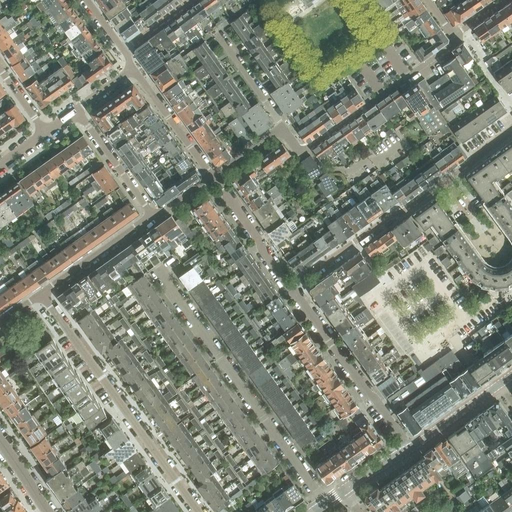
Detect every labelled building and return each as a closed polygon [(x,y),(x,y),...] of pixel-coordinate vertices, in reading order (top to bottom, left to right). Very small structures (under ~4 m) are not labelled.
[(41,0),(42,0),(46,6),(43,8),(44,10),(58,0),(41,0)] [(45,10),(41,13),(47,20),(50,18),(69,4),(65,0),(58,0),(44,10),(45,10)] [(107,0),(100,5),(105,12),(121,0),(107,0)] [(124,3),(128,0),(127,0),(121,0),(105,12),(110,19),(127,7),(124,3)] [(145,0),(142,2),(155,20),(161,15),(150,0),(145,0)] [(150,0),(161,15),(168,10),(160,0),(150,0)] [(160,0),(168,10),(174,5),(170,0),(160,0)] [(214,13),(213,14),(216,17),(219,15),(208,0),(202,0),(200,2),(209,14),(213,12),(214,13)] [(218,7),(221,5),(217,0),(208,0),(219,15),(223,12),(220,9),(219,9),(218,7)] [(226,4),(225,5),(228,8),(231,6),(227,0),(217,0),(221,5),(225,3),(226,4)] [(376,0),(383,9),(393,1),(392,0),(376,0)] [(395,0),(393,1),(383,9),(385,12),(395,5),(398,9),(409,0),(395,0)] [(419,0),(409,0),(398,9),(388,16),(390,19),(399,12),(402,15),(421,2),(419,0)] [(448,5),(445,0),(437,0),(437,1),(436,2),(436,3),(437,4),(437,5),(453,26),(460,21),(449,4),(448,5)] [(458,0),(460,2),(469,15),(476,10),(468,0),(458,0)] [(468,0),(476,10),(483,5),(479,0),(468,0)] [(22,2),(18,5),(24,13),(27,10),(22,2)] [(141,7),(137,10),(142,16),(148,25),(155,20),(142,2),(141,2),(138,4),(141,7)] [(206,17),(209,14),(200,2),(194,6),(207,24),(211,21),(208,18),(207,18),(206,17)] [(407,22),(426,9),(421,2),(402,15),(404,19),(405,18),(407,22)] [(452,2),(449,4),(460,21),(469,15),(460,2),(454,6),(452,2)] [(511,4),(510,3),(510,2),(501,9),(511,24),(511,4)] [(69,4),(50,18),(56,26),(74,12),(69,4)] [(202,22),(201,23),(204,26),(207,24),(194,6),(188,11),(197,23),(201,21),(202,22)] [(127,7),(110,19),(115,26),(130,15),(132,14),(127,7)] [(245,19),(253,13),(250,9),(230,23),(237,32),(249,24),(245,19)] [(407,22),(403,25),(405,28),(409,25),(410,26),(416,21),(418,24),(431,15),(426,9),(407,22)] [(511,24),(501,9),(492,15),(501,28),(506,24),(509,28),(511,26),(511,24)] [(27,10),(24,13),(29,20),(32,18),(27,10)] [(202,36),(199,31),(201,29),(197,23),(188,11),(182,15),(196,35),(199,38),(202,36)] [(74,12),(56,26),(61,33),(64,31),(65,31),(80,20),(74,12)] [(130,15),(115,26),(120,32),(134,22),(130,15)] [(182,15),(176,20),(188,36),(190,39),(196,35),(182,15)] [(418,24),(409,30),(412,34),(419,29),(421,32),(435,22),(431,15),(418,24)] [(501,28),(492,15),(483,22),(496,41),(497,42),(502,38),(497,30),(501,28)] [(120,32),(125,39),(128,40),(144,28),(148,25),(142,16),(134,22),(120,32)] [(33,17),(29,20),(35,28),(34,28),(35,29),(38,26),(39,25),(33,17)] [(0,21),(0,30),(9,24),(7,20),(2,24),(0,21)] [(9,24),(0,30),(0,41),(15,31),(12,27),(17,24),(14,20),(9,24)] [(29,21),(26,23),(31,31),(34,28),(35,28),(29,20),(29,21)] [(69,37),(65,39),(67,41),(86,28),(80,20),(65,31),(69,37)] [(176,20),(170,24),(183,42),(187,47),(190,44),(185,38),(188,36),(176,20)] [(435,22),(421,32),(425,38),(440,28),(435,22)] [(496,41),(483,22),(474,28),(473,28),(482,41),(488,37),(492,43),(496,41)] [(249,24),(237,32),(244,42),(264,28),(261,23),(252,29),(249,24)] [(170,24),(163,29),(173,41),(176,39),(180,44),(183,42),(170,24)] [(38,26),(35,29),(39,35),(40,35),(41,37),(44,34),(38,26)] [(67,41),(72,49),(71,50),(91,35),(86,28),(67,41)] [(264,28),(244,42),(251,51),(262,43),(258,38),(267,32),(264,28)] [(424,40),(426,43),(422,46),(423,48),(425,47),(426,48),(445,34),(440,28),(425,38),(425,39),(424,40)] [(163,29),(155,35),(163,46),(168,52),(176,46),(173,41),(163,29)] [(15,31),(0,41),(0,49),(2,51),(24,35),(21,32),(17,35),(15,31)] [(44,34),(41,37),(45,42),(47,45),(47,44),(50,42),(51,42),(45,34),(44,34)] [(448,39),(445,34),(426,48),(425,47),(423,48),(422,46),(415,51),(422,61),(448,42),(448,39)] [(24,35),(2,51),(7,59),(25,45),(22,42),(26,39),(24,35)] [(40,35),(36,38),(41,45),(45,42),(41,37),(40,35),(39,35),(40,35)] [(91,35),(71,50),(77,58),(78,57),(97,43),(91,35)] [(155,35),(148,40),(156,50),(163,46),(155,35)] [(135,49),(135,53),(149,73),(165,62),(158,52),(158,53),(156,50),(148,40),(135,49)] [(193,49),(188,53),(191,58),(197,54),(200,59),(211,51),(204,41),(193,49)] [(262,43),(251,51),(258,60),(277,46),(274,42),(266,48),(262,43)] [(461,64),(461,65),(473,57),(472,56),(467,49),(463,42),(452,50),(456,57),(461,64)] [(78,57),(80,59),(83,56),(87,62),(88,62),(103,51),(97,43),(78,57)] [(25,45),(7,59),(12,66),(33,50),(31,47),(28,50),(25,45)] [(272,56),(280,50),(277,46),(258,60),(264,70),(276,62),(272,56)] [(33,57),(36,54),(33,50),(12,66),(17,73),(35,60),(33,57)] [(74,83),(79,89),(113,65),(103,51),(88,62),(91,65),(83,72),(84,73),(73,81),(74,83)] [(200,59),(204,64),(193,71),(196,76),(218,60),(211,51),(200,59)] [(165,62),(149,73),(162,90),(175,81),(182,76),(183,78),(192,72),(178,53),(172,58),(172,57),(165,62)] [(60,58),(57,60),(62,66),(63,67),(63,68),(68,64),(62,56),(60,58)] [(456,57),(442,66),(447,73),(448,74),(453,82),(448,85),(444,88),(443,88),(439,91),(434,94),(442,106),(451,100),(461,94),(475,85),(475,84),(470,78),(467,73),(467,72),(461,65),(461,64),(456,57)] [(511,60),(511,59),(493,72),(509,95),(511,92),(511,60)] [(35,60),(17,73),(22,81),(37,70),(41,68),(35,60)] [(218,60),(196,76),(199,80),(210,72),(214,77),(225,70),(218,60)] [(290,66),(290,65),(287,61),(279,67),(276,62),(264,70),(271,79),(290,66)] [(68,64),(63,68),(68,75),(69,75),(73,72),(68,64)] [(290,65),(290,66),(271,79),(278,89),(287,81),(288,82),(289,81),(285,75),(294,68),(291,64),(290,65)] [(62,66),(48,76),(53,84),(56,82),(57,84),(59,82),(64,90),(74,83),(73,81),(69,75),(68,75),(63,68),(63,67),(62,66)] [(39,82),(38,83),(51,100),(64,90),(59,82),(57,84),(56,82),(53,84),(48,76),(45,72),(41,67),(41,68),(37,70),(44,79),(39,82)] [(214,77),(217,82),(207,90),(210,94),(231,79),(225,70),(214,77)] [(442,76),(448,85),(453,82),(448,74),(447,73),(442,76)] [(474,75),(470,78),(475,84),(478,82),(474,75)] [(442,76),(438,79),(444,88),(448,85),(442,76)] [(434,94),(428,85),(424,78),(418,83),(436,111),(437,110),(442,106),(434,94)] [(51,100),(38,83),(39,82),(37,79),(27,86),(41,107),(51,100)] [(181,79),(163,92),(168,99),(186,85),(181,79)] [(231,79),(210,94),(213,98),(223,91),(227,96),(238,88),(231,79)] [(438,79),(433,82),(439,91),(443,88),(444,88),(438,79)] [(271,92),(271,93),(276,99),(292,88),(288,82),(287,81),(278,89),(271,93),(271,92)] [(352,91),(348,94),(357,107),(364,102),(351,82),(347,84),(352,91)] [(428,85),(434,94),(439,91),(433,82),(428,85)] [(418,83),(401,95),(408,104),(413,111),(420,122),(419,122),(428,136),(440,128),(445,124),(436,111),(418,83)] [(111,100),(119,110),(123,108),(132,101),(136,108),(146,101),(133,84),(111,100)] [(186,85),(168,99),(172,105),(193,90),(188,84),(186,85)] [(341,92),(337,94),(350,112),(357,107),(348,94),(342,87),(339,89),(341,92)] [(227,96),(231,101),(220,108),(223,113),(245,98),(238,88),(227,96)] [(292,88),(276,99),(281,107),(297,95),(303,91),(300,88),(295,92),(292,88)] [(188,94),(172,105),(177,112),(193,100),(198,97),(199,96),(194,89),(193,90),(188,94)] [(398,89),(390,94),(400,109),(408,104),(401,95),(398,89)] [(332,94),(334,96),(331,99),(343,117),(350,112),(337,94),(336,92),(332,94)] [(390,94),(383,99),(393,114),(400,109),(390,94)] [(287,114),(286,114),(307,99),(305,95),(300,99),(297,95),(281,107),(286,114),(287,114)] [(496,96),(487,102),(498,117),(507,111),(496,96)] [(193,100),(177,112),(182,118),(202,103),(198,97),(193,100)] [(245,98),(223,113),(227,117),(237,110),(240,115),(251,107),(245,98)] [(330,98),(321,104),(326,112),(328,111),(336,122),(343,117),(331,99),(330,98)] [(386,119),(393,114),(383,99),(376,104),(386,119)] [(111,100),(92,114),(104,131),(114,124),(109,118),(119,110),(111,100)] [(132,101),(123,108),(128,114),(136,108),(132,101)] [(203,113),(200,110),(208,104),(206,101),(204,102),(202,103),(182,118),(187,125),(203,113)] [(242,114),(246,120),(263,109),(258,102),(257,102),(258,103),(251,107),(240,115),(241,115),(242,114)] [(487,102),(478,108),(489,124),(498,117),(487,102)] [(15,104),(5,111),(15,125),(25,119),(15,104)] [(149,104),(146,104),(132,114),(139,123),(155,111),(149,104)] [(321,104),(313,110),(327,129),(334,123),(326,112),(321,104)] [(376,104),(369,109),(379,124),(386,119),(376,104)] [(478,108),(469,115),(480,130),(489,124),(478,108)] [(263,109),(246,120),(252,128),(268,116),(263,109)] [(369,109),(362,114),(372,129),(379,124),(369,109)] [(313,110),(307,115),(320,134),(327,129),(313,110)] [(5,111),(0,114),(0,123),(6,131),(15,125),(5,111)] [(141,130),(139,128),(140,128),(139,127),(144,123),(147,126),(159,118),(159,117),(155,111),(139,123),(133,127),(138,133),(141,130)] [(326,112),(334,123),(336,122),(328,111),(326,112)] [(203,113),(187,125),(191,131),(212,117),(210,113),(205,117),(203,113)] [(132,114),(127,118),(133,127),(139,123),(132,114)] [(302,129),(298,131),(306,143),(313,138),(300,120),(300,119),(297,114),(294,117),(302,129)] [(365,134),(372,129),(362,114),(355,119),(365,134)] [(320,134),(307,115),(300,119),(300,120),(313,138),(320,134)] [(469,115),(460,121),(471,137),(480,130),(469,115)] [(268,116),(252,128),(257,135),(273,123),(273,124),(268,116)] [(208,124),(214,120),(212,117),(191,131),(196,138),(211,128),(208,124)] [(236,117),(228,123),(243,144),(252,138),(236,117)] [(127,118),(121,122),(126,128),(128,131),(130,129),(133,127),(127,118)] [(141,130),(138,133),(140,136),(149,130),(151,133),(164,124),(159,118),(147,126),(141,130)] [(405,118),(399,122),(402,126),(407,122),(405,118)] [(355,119),(348,124),(358,139),(365,134),(355,119)] [(460,121),(451,128),(462,143),(471,137),(460,121)] [(107,131),(107,135),(112,142),(124,133),(122,130),(126,128),(121,122),(108,132),(107,131)] [(164,124),(151,133),(143,139),(147,145),(156,139),(168,130),(164,124)] [(348,124),(341,129),(351,144),(358,139),(348,124)] [(445,124),(440,128),(443,134),(449,130),(445,124)] [(211,128),(196,138),(202,145),(221,130),(222,130),(219,127),(213,131),(211,128)] [(128,131),(112,142),(117,148),(135,135),(130,129),(128,131)] [(341,129),(334,134),(344,149),(351,144),(341,129)] [(168,130),(156,139),(160,145),(173,136),(168,130)] [(207,152),(226,137),(221,130),(202,145),(207,152)] [(334,134),(327,139),(337,154),(341,160),(340,161),(342,164),(347,160),(341,151),(344,149),(334,134)] [(75,141),(74,142),(77,146),(79,146),(80,148),(80,150),(85,156),(90,152),(93,157),(97,155),(83,135),(79,138),(78,138),(75,140),(75,141)] [(117,148),(121,154),(139,141),(135,135),(117,148)] [(160,145),(152,152),(155,155),(156,158),(160,155),(158,153),(163,149),(165,152),(178,142),(173,136),(160,145)] [(226,137),(207,152),(212,159),(233,143),(232,143),(231,144),(226,137)] [(139,141),(121,154),(126,161),(138,152),(144,148),(147,145),(143,139),(139,141)] [(327,139),(320,144),(326,154),(329,153),(332,157),(337,154),(327,139)] [(511,168),(511,140),(495,153),(509,171),(511,168)] [(73,154),(72,155),(77,162),(81,159),(85,163),(88,161),(85,156),(80,150),(80,148),(79,146),(77,146),(74,142),(71,143),(70,143),(68,145),(67,146),(67,147),(70,151),(71,152),(73,154)] [(160,155),(156,158),(158,161),(161,164),(182,149),(178,142),(165,152),(160,155)] [(454,142),(446,147),(458,164),(466,158),(454,142)] [(233,151),(236,149),(233,143),(212,159),(215,164),(219,164),(235,153),(233,151)] [(270,152),(278,163),(290,154),(282,143),(270,152)] [(326,155),(326,154),(320,144),(312,150),(323,164),(330,159),(326,155)] [(138,152),(126,161),(130,167),(152,152),(147,145),(144,148),(147,151),(141,155),(138,152)] [(423,145),(416,150),(419,154),(426,149),(423,145)] [(65,159),(65,161),(69,167),(74,164),(77,169),(80,166),(77,162),(72,155),(73,154),(71,152),(70,151),(67,147),(64,149),(62,149),(60,151),(60,152),(59,153),(62,157),(64,157),(65,159)] [(429,148),(426,150),(432,157),(435,162),(444,174),(451,169),(439,152),(436,147),(431,151),(429,148)] [(446,147),(439,152),(451,169),(458,164),(446,147)] [(182,149),(161,164),(166,170),(168,169),(174,164),(187,155),(182,149)] [(152,152),(130,167),(135,173),(152,161),(150,159),(155,155),(152,152)] [(270,152),(258,160),(264,168),(267,172),(278,163),(270,152)] [(52,157),(51,158),(54,162),(56,163),(57,165),(57,166),(62,173),(66,170),(69,174),(73,172),(69,167),(65,161),(65,159),(64,157),(62,157),(59,153),(56,154),(55,154),(52,156),(52,157)] [(511,261),(511,263),(507,266),(506,267),(499,269),(496,269),(493,268),(487,266),(482,261),(457,228),(456,229),(453,225),(454,224),(435,198),(434,198),(413,214),(424,229),(430,225),(440,239),(442,239),(470,278),(482,286),(481,288),(488,290),(489,287),(495,289),(501,288),(501,291),(508,290),(508,287),(511,285),(511,205),(503,194),(501,196),(498,192),(499,191),(492,182),(509,171),(495,153),(466,174),(466,176),(485,202),(487,200),(489,204),(488,205),(511,238),(511,261)] [(187,155),(174,164),(179,170),(191,161),(187,155)] [(310,155),(301,162),(308,172),(307,174),(310,179),(312,177),(317,174),(322,181),(317,184),(326,196),(337,188),(326,172),(323,174),(310,155)] [(432,157),(418,167),(430,184),(444,174),(435,162),(432,157)] [(50,170),(49,172),(54,178),(58,175),(61,180),(65,177),(62,173),(57,166),(57,165),(56,163),(54,162),(51,158),(48,160),(47,160),(44,162),(44,163),(43,164),(46,168),(48,168),(50,170)] [(99,159),(91,165),(91,166),(94,169),(94,170),(101,165),(100,165),(102,163),(99,159)] [(402,160),(396,165),(399,170),(405,165),(402,160)] [(152,161),(135,173),(140,179),(161,164),(158,161),(154,164),(152,161)] [(191,161),(179,170),(172,175),(170,177),(175,183),(183,176),(196,168),(191,161)] [(40,174),(42,176),(42,177),(46,184),(50,181),(54,185),(57,183),(54,178),(49,172),(50,170),(48,168),(46,168),(43,164),(41,166),(39,165),(37,167),(36,169),(39,173),(40,174)] [(161,164),(140,179),(144,186),(156,177),(154,174),(160,170),(162,173),(166,170),(161,164)] [(233,179),(232,182),(242,195),(257,184),(269,175),(267,172),(264,168),(259,171),(253,164),(233,179)] [(85,196),(95,189),(97,191),(103,187),(107,193),(118,185),(113,177),(110,172),(109,172),(104,165),(93,173),(96,179),(91,183),(92,185),(83,192),(85,196)] [(91,166),(84,171),(86,175),(94,169),(91,166)] [(418,167),(411,173),(423,189),(430,184),(418,167)] [(175,183),(181,192),(200,178),(201,178),(201,175),(196,168),(183,176),(175,183)] [(33,179),(34,181),(34,183),(38,189),(43,186),(46,191),(50,188),(46,184),(42,177),(42,176),(40,174),(39,173),(36,169),(33,171),(32,171),(29,173),(29,174),(28,175),(31,179),(33,179)] [(84,171),(76,177),(78,180),(86,175),(84,171)] [(423,189),(411,173),(404,178),(416,195),(423,189)] [(21,179),(20,180),(30,195),(35,192),(38,196),(42,194),(38,189),(34,183),(34,181),(33,179),(31,179),(28,175),(25,177),(24,176),(21,178),(21,179)] [(76,177),(68,182),(71,186),(78,180),(76,177)] [(156,177),(144,186),(149,192),(160,184),(156,179),(157,178),(156,177)] [(404,178),(396,183),(397,183),(409,200),(416,195),(404,178)] [(377,179),(374,182),(390,206),(398,200),(389,188),(386,183),(382,186),(377,179)] [(6,190),(2,193),(17,214),(33,203),(18,182),(13,185),(13,186),(13,187),(9,190),(6,190)] [(375,191),(371,193),(383,211),(390,206),(374,182),(370,184),(375,191)] [(154,198),(159,205),(162,206),(181,192),(175,183),(164,190),(154,198)] [(409,200),(397,183),(396,183),(389,188),(398,200),(401,205),(409,200)] [(160,184),(149,192),(154,198),(164,190),(160,184)] [(257,184),(242,195),(252,210),(268,199),(267,198),(271,196),(279,190),(276,185),(264,194),(257,184)] [(73,187),(77,192),(80,197),(82,195),(79,190),(80,189),(77,185),(73,187)] [(126,205),(121,209),(129,220),(136,215),(136,216),(139,214),(120,187),(117,190),(123,199),(122,200),(126,205)] [(362,190),(359,192),(376,216),(383,211),(371,193),(367,196),(362,190)] [(355,195),(360,201),(357,204),(369,221),(376,216),(359,192),(355,195)] [(0,223),(1,225),(17,214),(2,193),(0,194),(0,223)] [(270,201),(273,199),(271,196),(267,198),(268,199),(252,210),(253,209),(254,211),(254,212),(256,214),(257,215),(261,220),(276,209),(270,201)] [(208,197),(192,209),(202,222),(219,212),(208,197)] [(83,208),(88,204),(85,198),(83,198),(78,201),(83,208)] [(68,199),(61,205),(64,209),(71,203),(68,199)] [(369,221),(357,204),(353,207),(348,200),(345,202),(361,226),(369,221)] [(341,205),(346,212),(342,214),(354,231),(361,226),(345,202),(341,205)] [(122,226),(129,220),(121,209),(115,213),(111,207),(107,210),(120,228),(122,226)] [(354,231),(342,214),(338,217),(331,207),(327,209),(330,213),(347,237),(354,231)] [(276,209),(261,220),(265,226),(265,227),(266,229),(268,230),(269,231),(287,218),(285,216),(282,218),(276,209)] [(53,210),(45,215),(48,220),(56,214),(53,210)] [(107,210),(103,213),(107,219),(102,222),(110,234),(117,229),(117,230),(120,228),(107,210)] [(202,222),(213,238),(230,226),(219,212),(202,222)] [(44,219),(40,213),(35,217),(39,223),(44,219)] [(330,228),(330,229),(331,229),(339,242),(347,237),(330,213),(326,215),(331,222),(327,225),(330,228)] [(171,216),(165,220),(182,242),(187,238),(181,229),(175,221),(171,216)] [(287,218),(269,231),(276,242),(298,226),(290,216),(287,218)] [(397,238),(403,247),(410,243),(413,247),(417,243),(415,239),(423,233),(418,226),(416,225),(409,216),(391,230),(397,238)] [(175,221),(181,229),(187,225),(181,217),(175,221)] [(165,220),(159,224),(169,237),(170,239),(171,238),(172,239),(174,238),(178,244),(182,242),(165,220)] [(92,221),(88,224),(101,241),(103,240),(103,239),(110,234),(102,222),(96,226),(92,221)] [(45,224),(36,231),(39,235),(48,228),(45,224)] [(88,232),(83,236),(91,248),(98,243),(101,241),(88,224),(84,227),(88,232)] [(159,224),(156,226),(166,239),(169,237),(159,224)] [(156,226),(149,231),(164,252),(168,257),(170,255),(165,247),(169,244),(165,240),(166,239),(156,226)] [(216,243),(215,244),(218,248),(236,235),(230,226),(213,238),(216,243)] [(330,229),(326,232),(323,227),(318,230),(322,235),(331,248),(339,242),(331,229),(330,229)] [(11,228),(6,232),(7,233),(9,237),(14,233),(11,228)] [(318,238),(314,241),(323,254),(331,248),(322,235),(318,230),(314,233),(318,238)] [(376,240),(365,248),(371,256),(381,250),(383,253),(389,249),(387,245),(397,238),(391,230),(377,240),(376,240)] [(149,231),(143,236),(155,254),(159,251),(161,255),(164,252),(149,231)] [(191,231),(186,236),(189,240),(194,236),(191,231)] [(9,237),(7,233),(1,237),(9,248),(14,244),(9,237)] [(73,234),(69,237),(82,255),(84,253),(91,248),(83,236),(77,240),(73,234)] [(236,235),(218,248),(221,252),(226,248),(229,253),(242,244),(236,235)] [(143,236),(136,241),(154,266),(161,262),(155,254),(143,236)] [(434,236),(428,240),(430,242),(433,246),(438,242),(434,236)] [(69,246),(63,249),(72,261),(79,256),(79,257),(82,255),(69,237),(65,240),(69,246)] [(306,239),(301,242),(314,260),(323,254),(314,241),(310,244),(306,239)] [(23,240),(14,247),(16,251),(26,244),(23,240)] [(136,241),(129,245),(142,263),(148,271),(154,266),(154,267),(154,266),(136,241)] [(301,251),(297,253),(306,266),(314,260),(301,242),(297,245),(301,251)] [(430,242),(424,246),(428,252),(434,247),(433,246),(430,242)] [(242,244),(229,253),(232,257),(227,261),(230,265),(248,252),(242,244)] [(138,266),(142,263),(129,245),(123,250),(141,276),(144,274),(138,266)] [(440,246),(433,251),(437,256),(444,251),(440,246)] [(14,247),(4,254),(8,260),(13,256),(12,254),(16,251),(14,247)] [(54,256),(52,257),(60,269),(62,268),(62,269),(65,267),(65,266),(72,261),(63,249),(58,253),(54,248),(50,251),(54,256)] [(289,251),(284,255),(297,272),(306,266),(297,253),(294,249),(290,252),(289,251)] [(123,250),(116,255),(126,268),(129,266),(138,278),(141,276),(123,250)] [(198,252),(183,263),(188,271),(194,267),(203,260),(198,252)] [(248,252),(230,265),(233,269),(238,265),(241,270),(254,261),(248,252)] [(360,252),(342,265),(348,275),(350,273),(356,281),(372,269),(360,252)] [(42,256),(46,262),(41,265),(49,277),(56,272),(57,273),(59,271),(59,270),(60,269),(52,257),(51,259),(47,253),(42,256)] [(122,271),(126,268),(116,255),(110,260),(122,277),(126,275),(122,271)] [(399,256),(391,261),(393,263),(387,267),(389,269),(401,260),(399,256)] [(448,256),(441,261),(446,268),(453,263),(448,256)] [(27,275),(22,279),(30,291),(37,286),(38,286),(40,284),(28,267),(21,257),(17,260),(24,270),(23,270),(27,275)] [(110,260),(103,264),(116,282),(119,280),(122,284),(123,284),(125,287),(128,285),(122,277),(110,260)] [(244,274),(239,277),(242,282),(260,269),(254,261),(241,270),(244,274)] [(42,282),(49,277),(41,265),(36,269),(32,264),(28,267),(40,284),(43,283),(42,282)] [(103,264),(96,269),(109,287),(110,288),(114,286),(113,284),(116,282),(103,264)] [(310,290),(313,295),(334,280),(334,281),(340,277),(341,280),(348,275),(342,265),(310,288),(310,290)] [(180,277),(184,283),(198,273),(194,267),(188,271),(180,277)] [(96,269),(90,274),(102,291),(106,289),(107,291),(110,288),(109,287),(96,269)] [(260,269),(242,282),(245,286),(250,282),(254,287),(267,278),(260,269)] [(372,271),(352,286),(360,296),(380,282),(379,282),(372,271)] [(198,273),(184,283),(188,289),(203,278),(202,278),(198,273)] [(101,293),(102,291),(90,274),(78,282),(87,295),(92,301),(102,294),(101,293)] [(144,274),(127,286),(132,293),(120,301),(122,303),(133,295),(133,294),(149,283),(144,274)] [(13,277),(9,280),(21,298),(24,296),(23,296),(30,291),(22,279),(17,283),(13,277)] [(189,289),(193,295),(207,284),(203,278),(188,289),(189,289)] [(256,291),(251,294),(255,299),(273,286),(267,278),(254,287),(256,291)] [(9,280),(4,283),(8,289),(3,292),(11,304),(18,299),(19,300),(21,298),(9,280)] [(333,282),(334,281),(334,280),(313,295),(314,295),(316,299),(317,299),(321,304),(336,293),(339,291),(333,282)] [(78,282),(71,287),(85,307),(88,304),(84,298),(87,295),(78,282)] [(133,295),(139,302),(155,291),(149,283),(133,294),(133,295)] [(207,284),(193,295),(197,301),(211,291),(207,284)] [(273,286),(255,299),(257,303),(263,299),(266,304),(279,295),(273,286)] [(71,287),(65,292),(77,309),(80,307),(82,309),(85,307),(71,287)] [(463,291),(468,297),(471,295),(467,288),(463,291)] [(139,302),(145,311),(161,299),(155,291),(139,302)] [(197,301),(202,307),(216,297),(211,291),(197,301)] [(336,293),(321,304),(321,305),(322,307),(323,309),(324,309),(325,310),(324,310),(327,314),(343,303),(354,295),(351,291),(340,298),(336,293)] [(4,309),(11,304),(3,292),(0,294),(0,308),(2,311),(5,310),(4,309)] [(77,309),(65,292),(58,296),(70,314),(74,311),(75,313),(78,311),(77,309)] [(357,293),(354,295),(357,300),(361,305),(364,303),(357,293)] [(269,308),(263,311),(267,316),(285,303),(279,295),(266,304),(269,308)] [(354,295),(343,303),(327,314),(330,318),(331,319),(331,320),(333,322),(334,323),(334,324),(350,312),(346,307),(357,300),(354,295)] [(471,295),(468,297),(472,304),(476,301),(471,295)] [(202,307),(206,313),(220,303),(216,297),(202,307)] [(145,311),(150,319),(167,307),(161,299),(145,311)] [(206,313),(210,319),(224,309),(220,303),(206,313)] [(285,303),(267,316),(269,320),(275,316),(278,321),(291,311),(285,303)] [(87,310),(88,310),(88,311),(89,313),(94,309),(97,307),(95,304),(87,310)] [(150,319),(156,327),(173,315),(167,307),(150,319)] [(78,321),(84,329),(100,317),(94,309),(89,313),(83,317),(78,321)] [(210,319),(215,325),(229,315),(224,309),(210,319)] [(281,324),(275,328),(279,333),(297,320),(291,311),(278,321),(281,324)] [(339,329),(338,330),(341,333),(366,316),(362,311),(354,318),(350,312),(334,324),(335,324),(335,326),(337,328),(338,329),(339,329)] [(156,327),(162,335),(178,323),(173,315),(156,327)] [(215,325),(219,331),(233,321),(229,316),(229,315),(215,325)] [(255,317),(251,320),(254,325),(258,322),(258,321),(262,319),(260,316),(256,319),(255,317)] [(360,326),(369,320),(366,316),(341,333),(344,337),(345,338),(345,339),(346,341),(348,342),(348,343),(364,332),(360,326)] [(84,329),(90,337),(106,326),(100,317),(84,329)] [(509,333),(506,334),(508,336),(504,339),(511,349),(511,328),(506,320),(502,323),(509,333)] [(219,331),(223,337),(237,327),(233,321),(219,331)] [(484,326),(481,328),(507,365),(507,364),(510,362),(511,362),(511,361),(511,349),(504,339),(491,321),(484,326)] [(162,335),(168,343),(184,331),(178,323),(162,335)] [(303,332),(304,330),(302,328),(300,328),(297,323),(272,341),(275,345),(284,338),(288,344),(304,333),(303,332)] [(106,326),(90,337),(96,346),(112,334),(106,326)] [(223,337),(228,343),(241,333),(237,327),(223,337)] [(490,349),(483,354),(484,355),(497,372),(507,365),(481,328),(478,331),(483,337),(482,338),(490,349)] [(352,349),(355,353),(380,335),(377,330),(368,337),(364,332),(348,343),(349,344),(349,345),(351,347),(352,348),(352,349)] [(168,343),(174,351),(190,339),(184,331),(168,343)] [(298,359),(305,369),(323,356),(305,332),(304,333),(288,344),(287,345),(295,355),(297,353),(300,358),(298,359)] [(231,349),(232,349),(246,339),(241,333),(228,343),(232,349),(231,349)] [(112,334),(96,346),(101,354),(106,351),(118,342),(112,334)] [(380,335),(355,353),(358,357),(358,356),(359,357),(359,359),(360,361),(361,361),(362,363),(378,351),(374,346),(383,339),(380,335)] [(47,343),(34,352),(41,361),(58,348),(53,338),(47,343)] [(106,351),(112,359),(128,346),(122,338),(118,342),(106,351)] [(174,351),(179,359),(196,348),(190,339),(174,351)] [(232,349),(236,355),(250,345),(246,339),(232,349)] [(236,355),(240,361),(254,351),(250,345),(236,355)] [(112,359),(117,367),(133,355),(128,346),(112,359)] [(58,348),(41,361),(47,369),(64,357),(60,347),(58,348)] [(179,359),(185,367),(202,356),(196,348),(179,359)] [(366,367),(366,368),(369,372),(394,354),(390,350),(382,356),(378,351),(362,363),(363,363),(363,365),(365,367),(366,367)] [(454,403),(453,403),(461,398),(449,380),(441,370),(439,366),(455,355),(451,350),(435,361),(428,367),(453,403),(454,403)] [(254,351),(240,361),(245,367),(259,357),(254,351)] [(375,381),(376,381),(375,382),(376,382),(392,370),(388,365),(397,359),(394,354),(369,372),(372,376),(372,377),(373,378),(374,380),(375,381)] [(117,367),(123,375),(139,363),(133,355),(117,367)] [(455,355),(439,366),(441,370),(445,367),(446,368),(452,364),(458,360),(455,355)] [(474,362),(468,367),(470,369),(473,374),(481,384),(489,378),(497,372),(484,355),(478,359),(477,358),(476,358),(475,358),(474,359),(473,360),(473,361),(473,362),(474,362)] [(64,357),(47,369),(53,378),(70,365),(66,356),(64,357)] [(202,356),(185,367),(191,375),(195,372),(196,373),(208,365),(202,356)] [(305,369),(310,377),(309,378),(313,385),(312,386),(315,391),(319,388),(323,393),(340,381),(323,356),(305,369)] [(259,357),(245,367),(249,373),(263,363),(259,357)] [(462,364),(458,360),(452,364),(455,369),(462,364)] [(123,375),(129,383),(145,371),(139,363),(123,375)] [(263,363),(249,373),(249,374),(250,373),(254,379),(267,369),(263,363)] [(70,365),(53,378),(59,386),(76,374),(72,364),(70,365)] [(481,384),(473,374),(470,369),(468,367),(465,369),(462,364),(455,369),(459,374),(471,391),(481,384)] [(197,374),(192,377),(198,385),(214,373),(208,365),(196,373),(197,374)] [(290,366),(284,370),(291,380),(296,376),(293,372),(293,373),(291,370),(292,369),(290,366)] [(453,403),(428,367),(423,371),(421,369),(418,371),(419,373),(420,373),(446,409),(453,403)] [(445,367),(441,370),(449,380),(461,398),(471,391),(459,374),(453,378),(446,368),(445,367)] [(272,376),(267,369),(254,379),(258,385),(272,376)] [(392,370),(376,382),(380,388),(397,377),(392,370)] [(129,383),(135,391),(151,379),(145,371),(129,383)] [(76,374),(59,386),(65,395),(82,382),(78,372),(76,374)] [(401,383),(385,395),(387,398),(397,392),(405,386),(413,380),(420,375),(419,374),(417,372),(415,373),(401,383)] [(214,373),(198,385),(204,393),(220,381),(214,373)] [(419,374),(420,375),(413,380),(438,415),(446,409),(420,373),(419,373),(419,374)] [(272,376),(258,385),(262,391),(276,382),(272,376)] [(397,377),(380,388),(385,395),(401,383),(397,377)] [(0,381),(0,395),(12,387),(5,378),(0,381)] [(135,391),(141,399),(157,387),(151,379),(135,391)] [(413,380),(405,386),(411,393),(418,404),(430,420),(438,415),(413,380)] [(82,382),(65,395),(71,403),(88,391),(84,381),(82,382)] [(220,381),(204,393),(209,401),(226,390),(220,381)] [(335,406),(333,408),(340,418),(348,412),(358,405),(340,381),(323,393),(323,394),(321,395),(328,404),(329,403),(330,403),(332,402),(335,406)] [(262,391),(267,397),(281,387),(280,387),(276,382),(262,391)] [(407,396),(411,393),(405,386),(397,392),(401,397),(403,395),(405,397),(407,396)] [(0,395),(0,400),(1,402),(0,403),(2,405),(3,405),(4,407),(19,396),(12,387),(0,395)] [(141,399),(147,407),(163,395),(157,387),(141,399)] [(281,387),(267,397),(271,403),(285,393),(281,387)] [(302,388),(298,391),(301,394),(303,398),(307,395),(302,388)] [(88,391),(71,403),(77,412),(94,399),(90,389),(88,391)] [(232,398),(226,390),(209,401),(215,409),(232,398)] [(397,392),(387,398),(411,431),(414,432),(422,426),(410,410),(403,401),(399,404),(395,399),(398,397),(399,398),(401,397),(397,392)] [(43,393),(35,398),(37,401),(45,396),(43,393)] [(271,403),(275,409),(289,399),(285,393),(271,403)] [(163,395),(147,407),(152,416),(168,403),(163,395)] [(19,396),(4,407),(7,411),(7,412),(9,414),(10,414),(11,416),(25,405),(19,396)] [(94,399),(77,412),(83,420),(94,412),(100,407),(96,398),(94,399)] [(238,406),(232,398),(215,409),(221,418),(238,406)] [(289,399),(275,409),(280,416),(294,405),(289,399)] [(499,403),(495,402),(488,407),(501,425),(510,418),(502,406),(499,403)] [(152,416),(158,424),(174,411),(168,403),(152,416)] [(418,404),(410,410),(422,426),(430,420),(418,404)] [(11,416),(14,420),(13,421),(15,423),(16,423),(17,425),(32,414),(25,405),(11,416)] [(280,416),(284,422),(298,411),(294,405),(280,416)] [(373,426),(358,405),(348,412),(357,425),(359,425),(364,432),(365,431),(376,447),(382,442),(382,439),(378,433),(378,434),(373,426)] [(94,412),(83,420),(90,429),(107,416),(102,406),(100,407),(94,412)] [(243,414),(238,406),(221,418),(227,426),(243,414)] [(488,407),(481,413),(496,435),(500,432),(504,429),(501,425),(488,407)] [(174,411),(158,424),(165,433),(177,424),(176,423),(180,420),(174,411)] [(284,422),(288,428),(302,418),(298,411),(284,422)] [(321,412),(316,416),(321,422),(326,419),(321,412)] [(481,413),(473,418),(484,435),(489,432),(496,441),(499,439),(496,435),(481,413)] [(32,414),(17,425),(24,434),(40,423),(33,414),(32,414)] [(243,414),(227,426),(233,434),(249,422),(243,414)] [(58,415),(53,419),(57,425),(62,421),(58,415)] [(107,416),(90,429),(92,431),(93,431),(112,417),(109,415),(107,416)] [(112,417),(96,428),(92,431),(98,440),(102,437),(104,440),(120,428),(112,417)] [(343,417),(337,421),(341,428),(348,423),(343,417)] [(200,421),(205,429),(209,426),(204,418),(200,421)] [(292,434),(307,424),(302,418),(288,428),(292,433),(292,434)] [(485,453),(486,454),(494,448),(491,444),(491,445),(490,444),(486,446),(484,444),(485,444),(480,438),(484,435),(473,418),(465,424),(476,440),(485,453)] [(501,425),(504,429),(500,432),(496,435),(499,439),(496,441),(491,444),(494,448),(509,437),(511,434),(511,421),(510,419),(510,418),(501,425)] [(177,424),(165,433),(171,442),(188,430),(182,422),(177,425),(177,424)] [(249,422),(233,434),(238,442),(255,430),(249,422)] [(40,423),(24,434),(31,444),(47,433),(40,423)] [(307,424),(292,434),(297,440),(311,430),(307,424)] [(491,462),(486,454),(485,453),(476,440),(465,424),(448,437),(449,438),(460,454),(459,454),(476,478),(494,466),(491,462)] [(120,428),(104,440),(111,449),(111,448),(113,451),(128,439),(120,428)] [(171,442),(177,450),(193,438),(188,430),(171,442)] [(255,430),(238,442),(244,450),(261,438),(255,430)] [(315,436),(311,430),(297,440),(301,446),(305,443),(311,439),(315,436)] [(364,432),(352,440),(363,456),(376,447),(365,431),(364,432)] [(486,454),(491,462),(507,450),(511,446),(511,434),(509,437),(494,448),(486,454)] [(31,447),(34,451),(34,453),(35,455),(36,455),(37,456),(52,446),(45,436),(31,447)] [(193,438),(177,450),(183,458),(199,446),(193,438)] [(261,438),(244,450),(250,458),(267,447),(261,438)] [(448,443),(447,440),(446,440),(447,440),(445,438),(435,446),(445,460),(447,463),(456,477),(464,472),(467,470),(464,465),(458,456),(457,455),(454,450),(449,443),(448,443)] [(111,449),(100,456),(103,461),(112,455),(119,464),(120,463),(137,451),(134,446),(128,439),(113,451),(111,448),(111,449)] [(352,440),(340,449),(351,464),(363,456),(352,440)] [(52,446),(37,456),(40,460),(40,462),(42,465),(44,465),(45,467),(59,456),(52,446)] [(86,447),(84,446),(79,450),(82,454),(88,450),(86,447)] [(183,458),(189,466),(205,454),(199,446),(183,458)] [(426,456),(435,468),(445,460),(435,446),(424,453),(426,456)] [(267,447),(250,458),(256,466),(273,455),(267,447)] [(340,449),(328,458),(339,473),(351,464),(340,449)] [(125,470),(116,477),(119,481),(122,478),(145,462),(140,455),(137,451),(120,463),(125,470)] [(189,466),(195,474),(211,462),(205,454),(189,466)] [(273,455),(256,466),(262,475),(278,463),(273,455)] [(51,475),(51,476),(62,468),(66,466),(59,456),(45,467),(48,471),(48,472),(49,474),(51,475)] [(426,456),(406,470),(405,471),(404,471),(400,474),(399,475),(399,476),(381,489),(379,490),(377,488),(377,487),(366,495),(366,496),(365,500),(371,508),(373,510),(374,511),(382,511),(391,506),(394,511),(395,511),(400,509),(399,506),(408,499),(413,496),(416,500),(418,499),(422,496),(424,495),(421,490),(436,480),(437,482),(442,478),(435,468),(426,456)] [(328,458),(316,466),(325,480),(329,480),(339,473),(328,458)] [(511,459),(508,462),(503,465),(506,469),(511,464),(511,459)] [(51,476),(46,479),(54,489),(79,471),(86,467),(82,461),(75,465),(65,472),(62,468),(51,476)] [(145,462),(122,478),(124,480),(131,476),(137,485),(153,473),(150,469),(145,462)] [(213,474),(217,471),(211,462),(195,474),(200,482),(201,482),(213,474)] [(76,488),(74,484),(90,472),(86,467),(79,471),(54,489),(61,499),(77,488),(76,488)] [(494,469),(488,474),(490,477),(497,473),(494,469)] [(283,474),(284,476),(283,477),(288,484),(283,488),(295,505),(302,499),(303,496),(285,472),(283,474)] [(0,473),(0,492),(8,487),(10,486),(0,473)] [(153,473),(137,485),(145,496),(161,485),(156,478),(153,473)] [(469,473),(465,476),(471,483),(474,480),(469,473)] [(200,482),(196,485),(202,493),(218,482),(213,474),(201,482),(200,482)] [(511,487),(505,478),(502,480),(511,494),(511,487)] [(505,492),(502,494),(511,508),(511,494),(502,480),(498,483),(505,492)] [(218,482),(202,493),(208,502),(224,490),(218,482)] [(244,493),(253,486),(250,483),(244,487),(241,489),(244,493)] [(475,483),(468,488),(472,492),(478,488),(475,483)] [(169,496),(161,485),(145,496),(154,508),(169,496)] [(77,488),(61,499),(68,508),(85,496),(78,487),(76,488),(77,488)] [(282,487),(272,494),(285,511),(295,505),(283,488),(282,487)] [(9,489),(0,495),(0,498),(10,491),(9,489)] [(240,490),(232,496),(235,500),(244,493),(241,489),(240,490)] [(230,497),(224,490),(208,502),(214,509),(220,505),(223,503),(230,498),(230,497)] [(467,500),(470,497),(466,490),(456,497),(464,508),(470,504),(467,500)] [(492,501),(489,503),(495,511),(504,511),(492,494),(489,490),(486,492),(492,501)] [(17,500),(10,491),(0,498),(0,505),(4,511),(18,500),(17,500)] [(506,511),(511,508),(502,494),(499,497),(495,492),(492,494),(504,511),(506,511)] [(273,495),(264,501),(271,511),(284,511),(285,511),(272,494),(273,495)] [(126,495),(122,498),(129,508),(133,505),(126,495)] [(85,496),(68,508),(70,511),(83,511),(99,502),(95,497),(88,502),(85,496)] [(169,496),(154,508),(148,511),(180,511),(181,511),(172,500),(172,499),(171,498),(170,498),(170,496),(169,497),(169,496)] [(232,496),(230,497),(230,498),(223,503),(226,506),(235,500),(232,496)] [(479,496),(476,498),(485,511),(495,511),(489,503),(486,506),(479,496)] [(476,498),(476,499),(473,501),(479,510),(476,511),(485,511),(476,498)] [(263,499),(253,505),(257,511),(271,511),(264,501),(263,499)] [(18,500),(4,511),(5,511),(22,511),(25,510),(22,505),(22,504),(21,502),(19,501),(18,500)] [(99,502),(83,511),(95,511),(102,506),(99,502)] [(246,505),(251,511),(257,511),(253,505),(250,502),(246,505)]
